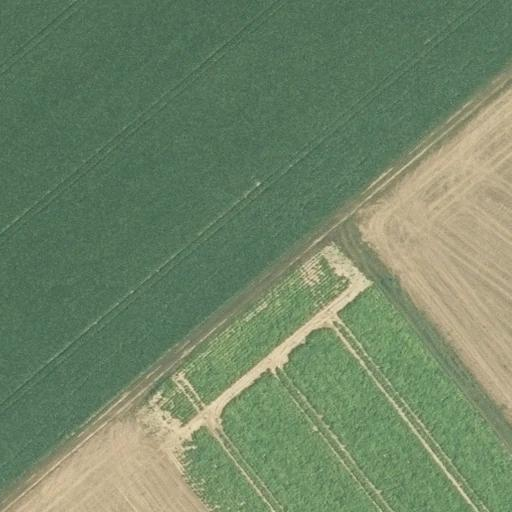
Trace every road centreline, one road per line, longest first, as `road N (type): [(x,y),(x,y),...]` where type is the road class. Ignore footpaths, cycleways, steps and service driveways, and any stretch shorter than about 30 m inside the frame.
road 1 (track): [(1,511),(511,73)]
road 2 (track): [(511,440),(338,219)]
